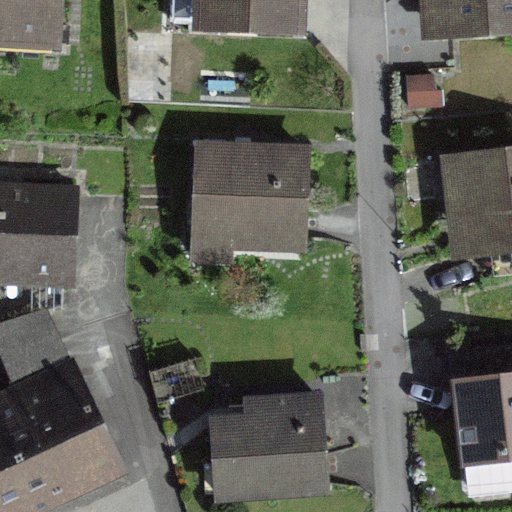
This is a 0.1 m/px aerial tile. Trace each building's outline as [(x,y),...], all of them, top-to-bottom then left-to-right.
[(0,0),(0,39),(54,42),(56,0),(0,0)] [(171,0),(170,23),(296,27),(296,0),(171,0)] [(511,0),(430,0),(432,31),(511,25),(511,0)] [(228,242),(302,245),(305,153),(198,150),(195,231),(228,232),(228,242)] [(497,275),(511,273),(511,158),(446,166),(451,211),(471,209),(475,249),(494,247),(497,275)] [(0,279),(64,282),(68,193),(0,189),(0,279)] [(59,493),(120,465),(45,311),(0,323),(0,355),(17,392),(0,399),(0,509),(55,484),(59,493)] [(454,386),(462,464),(465,464),(467,486),(477,493),(511,489),(511,466),(511,459),(511,458),(511,347),(453,354),(456,385),(454,386)] [(216,493),(326,488),(322,400),(260,403),(261,422),(213,424),(216,493)]
